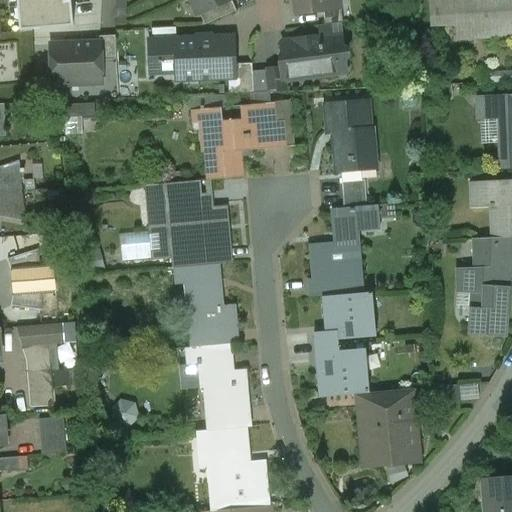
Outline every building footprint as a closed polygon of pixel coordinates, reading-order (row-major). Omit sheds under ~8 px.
[(16,0),(19,32),(73,27),(70,0),(16,0)] [(189,0),(197,16),(200,15),(231,1),(233,0),(189,0)] [(339,0),(296,0),(298,17),(323,14),(337,12),(337,11),(341,10),(339,0)] [(511,0),(439,0),(435,0),(436,24),(456,23),(457,38),(474,37),(473,31),(511,29),(511,0)] [(231,1),(200,15),(203,22),(203,26),(236,12),(231,1)] [(337,12),(323,14),(325,26),(343,24),(341,10),(337,11),(337,12)] [(341,36),(286,44),(282,48),(284,61),(281,65),(281,70),(283,81),(284,81),(339,74),(338,64),(343,63),(348,57),(347,51),(342,47),(341,36)] [(115,37),(99,38),(100,44),(101,44),(102,61),(116,61),(115,37)] [(233,38),(149,42),(151,75),(176,74),(177,82),(228,80),(235,79),(235,65),(233,38)] [(100,44),(50,46),(52,87),(102,85),(102,61),(101,44),(100,44)] [(252,65),(235,65),(235,79),(228,80),(229,95),(253,94),(252,73),(253,72),(252,65)] [(281,70),(265,72),(268,93),(268,94),(286,93),(284,81),(283,81),(281,70)] [(253,72),(252,73),(253,94),(268,93),(265,72),(253,72)] [(511,97),(477,99),(478,121),(511,119),(511,134),(501,135),(502,158),(511,157),(511,97)] [(84,118),(98,118),(97,102),(72,103),(73,134),(84,133),(84,118)] [(369,102),(326,106),(328,135),(333,134),(337,174),(361,171),(360,162),(375,161),(373,132),(374,132),(374,129),(372,129),(369,102)] [(243,120),(223,122),(222,108),(208,110),(209,122),(201,123),(202,153),(206,153),(208,181),(243,178),(241,152),(287,149),(285,122),(276,123),(275,105),(242,107),(243,120)] [(19,162),(0,168),(0,193),(22,192),(19,162)] [(365,181),(342,183),(344,210),(367,208),(365,181)] [(511,181),(470,183),(471,207),(489,207),(491,240),(511,239),(511,181)] [(224,208),(199,210),(198,200),(200,200),(199,182),(146,187),(147,205),(157,204),(159,227),(168,226),(172,269),(186,268),(217,265),(230,264),(224,208)] [(22,192),(0,193),(0,218),(24,223),(22,192)] [(344,210),(332,211),(335,245),(310,247),(312,280),(307,281),(308,299),(364,294),(359,233),(380,231),(378,207),(367,208),(344,210)] [(511,239),(491,240),(473,241),(474,271),(456,272),(457,292),(471,293),(470,335),(506,337),(508,289),(504,289),(504,276),(511,276),(511,239)] [(38,251),(8,261),(12,272),(12,284),(41,281),(38,251)] [(217,265),(186,268),(187,284),(184,285),(190,349),(231,346),(237,345),(234,307),(221,309),(217,265)] [(41,281),(12,284),(13,295),(11,307),(43,312),(41,281)] [(322,300),(324,335),(339,334),(340,344),(377,341),(374,297),(322,300)] [(318,400),(368,397),(366,351),(340,353),(340,344),(339,334),(324,335),(315,335),(318,400)] [(49,341),(23,350),(26,361),(27,373),(51,371),(49,341)] [(190,349),(185,349),(186,365),(198,364),(200,390),(204,390),(208,432),(246,428),(250,428),(246,372),(231,373),(230,359),(232,359),(231,346),(190,349)] [(51,371),(27,373),(30,409),(54,407),(51,371)] [(412,391),(371,394),(375,442),(364,443),(365,465),(414,461),(412,428),(415,427),(412,391)] [(134,407),(122,403),(114,411),(117,423),(127,426),(137,418),(134,407)] [(63,419),(39,420),(42,456),(66,454),(63,419)] [(208,432),(197,433),(199,456),(207,456),(212,511),(219,511),(269,507),(265,462),(249,463),(246,428),(208,432)] [(18,458),(0,459),(0,472),(20,471),(18,458)] [(511,511),(511,479),(485,481),(487,511),(511,511)]
